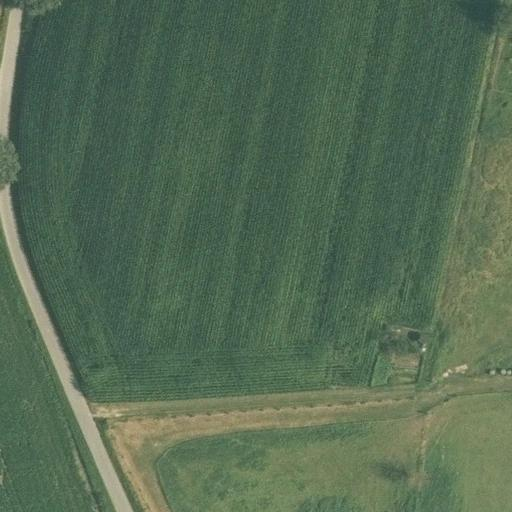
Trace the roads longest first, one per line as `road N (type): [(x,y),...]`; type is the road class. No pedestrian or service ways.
road 1 (unclassified): [(19,0),(3,94),(4,202),(24,273),(125,511)]
road 2 (track): [(409,394),(86,419)]
